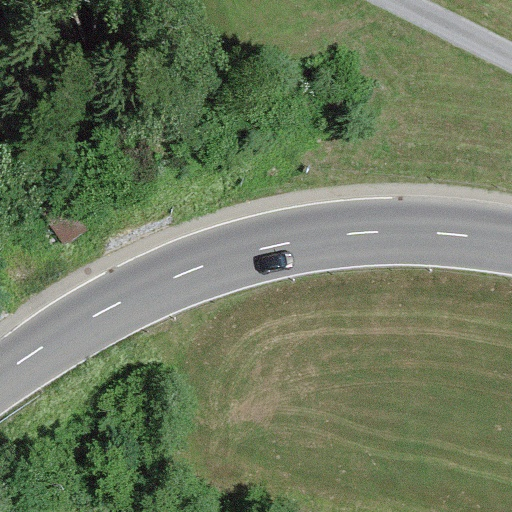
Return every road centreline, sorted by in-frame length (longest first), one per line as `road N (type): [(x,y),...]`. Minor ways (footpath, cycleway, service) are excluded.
road 1 (secondary): [(0,379),(110,308),(261,250),(369,234),(511,242)]
road 2 (unclassified): [(511,55),(400,0)]
